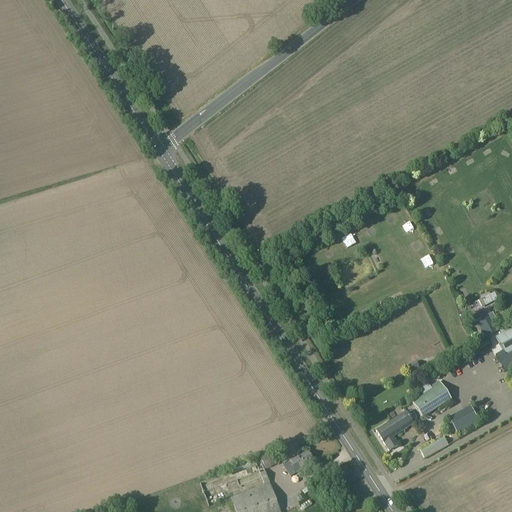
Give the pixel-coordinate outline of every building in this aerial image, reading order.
[(497,301),(494,294),(481,301),(484,307),(497,301)] [(485,339),(499,331),(486,310),(472,318),(485,339)] [(511,353),(511,329),(496,339),(506,357),(511,353)] [(504,373),(511,368),(511,353),(506,357),(503,352),(495,356),(504,373)] [(406,368),(410,375),(416,371),(419,369),(415,362),(406,368)] [(439,382),(409,401),(422,420),(451,401),(439,382)] [(470,408),(448,420),(450,424),(446,426),(449,431),(453,429),(456,435),(478,424),(470,408)] [(393,438),(413,425),(405,413),(376,432),(389,452),(398,446),(393,438)] [(424,460),(448,447),(443,438),(419,451),(424,460)] [(282,466),(290,478),(313,463),(307,453),(297,459),(296,457),(288,462),(282,466)] [(277,464),(274,458),(272,454),(260,460),(265,471),(277,465),(277,464)] [(279,511),(270,486),(270,484),(269,484),(266,474),(260,476),(264,488),(231,500),(234,511),(279,511)] [(303,502),(311,497),(308,493),(301,498),(303,502)]
